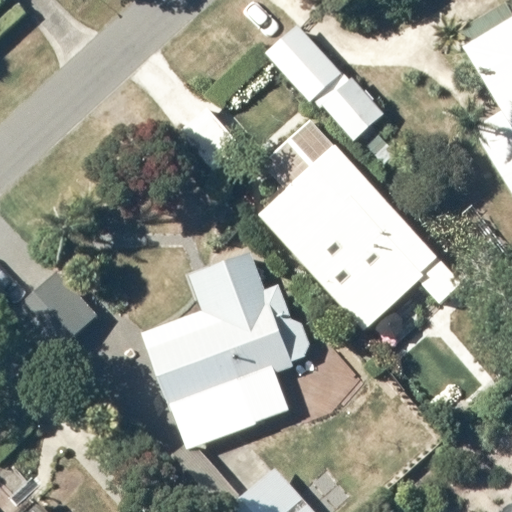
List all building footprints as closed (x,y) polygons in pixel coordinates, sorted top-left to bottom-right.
[(511,14),(505,4),(459,33),(469,48),(461,51),(502,113),(473,132),(511,191),(511,14)] [(296,23),(266,52),(313,100),(343,70),(296,23)] [(378,102),(352,77),(321,109),(348,134),(378,102)] [(209,109),(180,132),(214,175),(243,152),(209,109)] [(312,117),(258,166),(283,193),(259,215),(367,330),(421,280),(442,302),(465,281),(312,117)] [(205,313),(143,336),(183,446),(185,453),(201,447),(292,414),(274,366),(306,355),(280,285),(267,290),(254,253),(191,276),(205,313)] [(57,274),(14,313),(55,356),(97,317),(57,274)] [(244,492),(209,451),(201,447),(185,453),(183,446),(152,473),(186,511),(323,511),(279,461),(244,492)]
